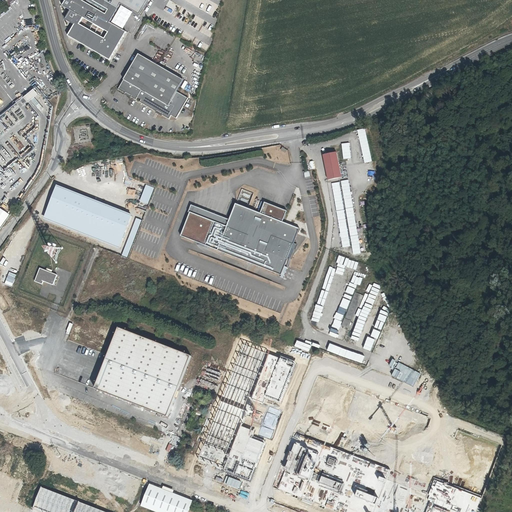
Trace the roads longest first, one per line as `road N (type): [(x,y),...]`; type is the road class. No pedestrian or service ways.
road 1 (secondary): [(511,38),(337,124),(211,146),(139,138),(82,98)]
road 2 (unclassified): [(0,327),(55,423),(249,500)]
road 3 (residential): [(82,98),(62,116),(54,160),(0,242)]
road 4 (unknown): [(299,175),(266,161),(199,173),(188,183)]
